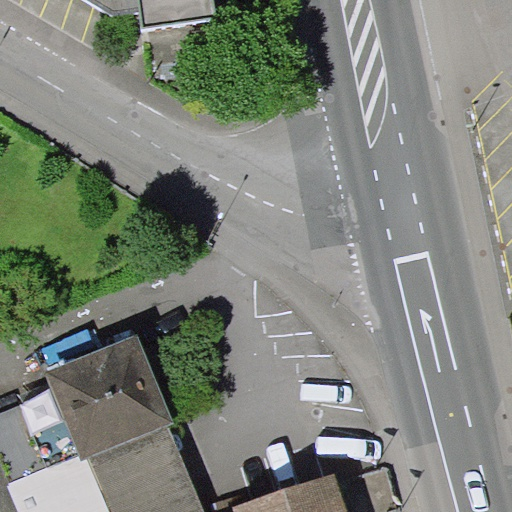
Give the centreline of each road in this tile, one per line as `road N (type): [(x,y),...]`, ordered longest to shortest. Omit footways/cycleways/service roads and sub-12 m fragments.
road 1 (residential): [(0,58),(124,131),(273,199),(406,210)]
road 2 (primary): [(476,511),(406,210)]
road 3 (primary): [(406,210),(363,0)]
